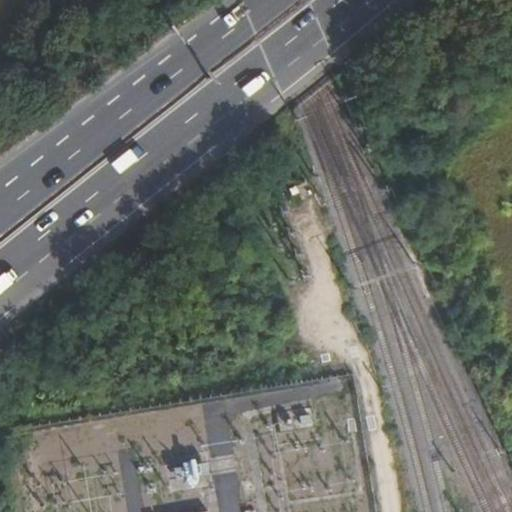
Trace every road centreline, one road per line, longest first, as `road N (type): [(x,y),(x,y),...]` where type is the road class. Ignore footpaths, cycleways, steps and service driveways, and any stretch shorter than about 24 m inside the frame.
road 1 (trunk): [(0,274),(352,0)]
road 2 (trunk): [(267,0),(0,208)]
road 3 (track): [(395,511),(384,437),(304,214)]
